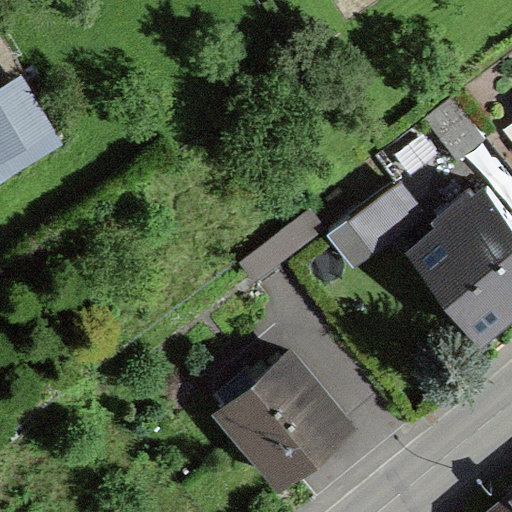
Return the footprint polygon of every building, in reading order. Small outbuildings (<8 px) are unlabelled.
[(23,73),(0,87),(0,148),(2,152),(53,120),(23,73)] [(491,133),(459,92),(431,113),(463,155),(491,133)] [(418,202),(400,176),(336,222),(354,248),(418,202)] [(511,299),(511,215),(485,184),(473,194),(468,188),(434,217),(439,224),(412,247),(480,326),(511,299)] [(296,346),(259,376),(232,399),(226,403),(283,472),(320,441),(353,414),(296,346)] [(232,399),(259,376),(249,365),(222,387),(232,399)] [(511,511),(511,493),(488,511),(511,511)]
